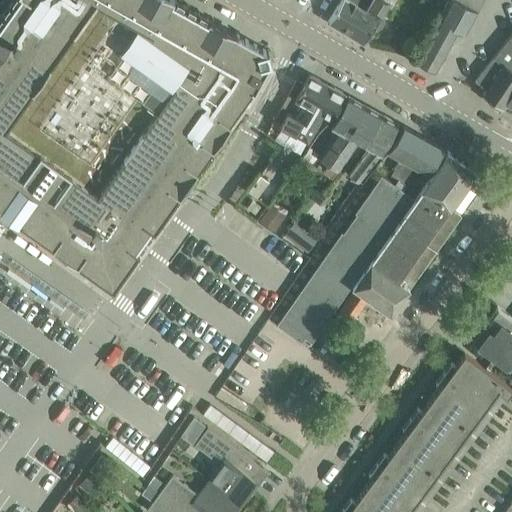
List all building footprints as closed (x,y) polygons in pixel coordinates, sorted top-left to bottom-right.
[(0,209),(2,208),(17,219),(15,221),(17,223),(18,221),(52,245),(51,245),(77,264),(77,263),(112,288),(139,251),(138,251),(153,229),(178,194),(179,195),(197,169),(212,147),(212,148),(230,122),(253,89),(254,90),(269,62),(271,61),(270,60),(268,60),(266,51),(268,51),(268,50),(267,49),(265,50),(236,33),(209,18),(176,0),(12,0),(0,17),(0,209)] [(340,0),(328,21),(363,42),(373,26),(376,28),(380,27),(383,21),(383,17),(380,15),(389,0),(340,0)] [(482,0),(446,0),(414,59),(436,70),(451,41),(457,29),(464,33),(482,0)] [(511,31),(475,79),(474,80),(486,88),(484,92),(483,94),(501,106),(505,101),(511,90),(511,31)] [(296,140),(327,83),(309,73),(304,83),(294,100),(304,105),(297,117),(288,112),(276,132),(288,139),(295,143),(296,140)] [(296,140),(308,147),(323,121),(327,124),(330,119),(345,93),(327,83),(296,140)] [(364,104),(348,95),(331,126),(337,129),(318,155),(329,163),(349,131),(364,104)] [(381,113),(364,104),(349,131),(329,163),(338,169),(357,140),(363,144),(381,113)] [(400,124),(381,113),(363,144),(369,147),(347,180),(360,189),(374,170),(379,159),(400,124)] [(443,148),(423,137),(403,126),(388,152),(399,159),(390,175),(408,184),(417,168),(428,175),(443,148)] [(476,171),(447,151),(414,197),(352,286),(390,313),(460,214),(450,207),(466,184),(472,188),(476,182),(480,177),(474,173),(476,171)] [(301,155),(294,165),(312,177),(318,167),(301,155)] [(341,231),(276,323),(300,341),(304,336),(309,340),(309,342),(310,342),(350,285),(352,286),(414,197),(381,174),(355,212),(356,213),(343,232),(341,231)] [(270,203),(259,220),(274,230),(286,213),(270,203)] [(285,232),(284,234),(294,242),(296,240),(303,230),(293,222),(285,232)] [(353,289),(334,316),(348,325),(366,298),(353,289)] [(511,316),(497,305),(487,319),(488,319),(484,326),(480,323),(470,337),(508,366),(511,361),(511,316)] [(407,511),(498,389),(501,392),(506,396),(508,394),(511,388),(511,387),(464,352),(455,365),(451,362),(436,384),(439,386),(421,410),(418,408),(402,429),(405,432),(388,456),(384,453),(368,475),(372,477),(354,501),(351,498),(340,511),(407,511)] [(511,511),(511,388),(508,394),(511,397),(511,500),(503,511),(511,511)] [(221,463),(209,479),(238,500),(252,480),(256,483),(255,485),(255,486),(266,471),(268,473),(269,472),(207,426),(194,444),(221,463)] [(100,452),(89,468),(97,473),(108,458),(100,452)] [(229,511),(238,500),(209,479),(199,494),(172,474),(165,483),(153,474),(148,482),(187,511),(229,511)] [(187,511),(148,482),(141,492),(152,500),(147,508),(151,511),(187,511)]
